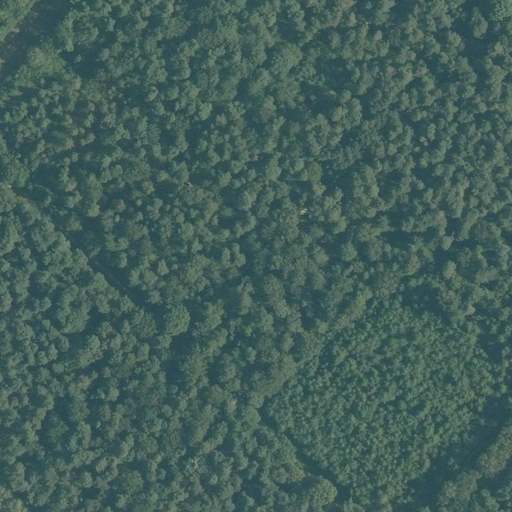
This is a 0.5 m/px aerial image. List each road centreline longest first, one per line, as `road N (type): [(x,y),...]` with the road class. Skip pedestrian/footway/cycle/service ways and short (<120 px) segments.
road 1 (track): [(0,180),(351,511)]
road 2 (unknown): [(511,401),(412,511)]
